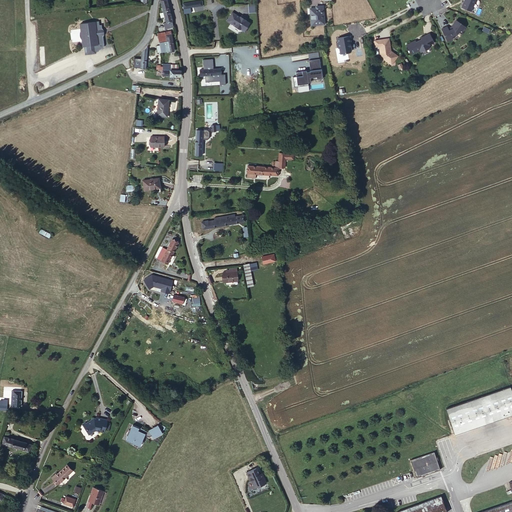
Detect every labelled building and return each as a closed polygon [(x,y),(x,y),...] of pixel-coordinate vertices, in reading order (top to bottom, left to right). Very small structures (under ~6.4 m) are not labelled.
[(173,24),(177,23),(171,0),(162,0),(168,19),(171,18),(173,24)] [(463,0),(462,5),(471,9),(474,0),(463,0)] [(318,4),(310,5),(311,21),(324,20),(322,1),(318,2),(318,4)] [(233,10),(228,18),(237,23),(236,24),(241,27),(242,26),(245,28),(250,20),(233,10)] [(442,26),(447,38),(452,36),(451,34),(457,31),(460,27),(462,29),(465,24),(456,17),(454,21),(455,22),(452,26),(449,27),(447,24),(442,26)] [(96,22),(96,18),(77,20),(80,43),(81,42),(82,49),(85,49),(86,51),(91,50),(91,49),(95,48),(98,46),(101,43),(101,40),(99,22),(96,22)] [(169,31),(174,30),(174,27),(161,29),(162,37),(169,37),(169,31)] [(406,42),(411,52),(420,47),(421,50),(430,45),(429,43),(427,40),(433,37),(429,31),(420,35),(422,38),(416,40),(415,38),(406,42)] [(336,35),(339,51),(349,49),(350,47),(349,43),(349,40),(350,40),(349,33),(336,35)] [(388,36),(378,37),(379,43),(380,54),(391,62),(397,53),(392,50),(390,49),(388,36)] [(170,46),(169,37),(162,37),(162,46),(170,46)] [(321,78),(319,59),(308,61),(309,71),(292,73),(294,87),(307,86),(307,83),(309,83),(309,78),(310,78),(310,79),(321,78)] [(181,73),(181,66),(175,66),(163,65),(160,64),(160,70),(170,72),(174,72),(181,73)] [(169,99),(159,98),(158,106),(154,106),(154,110),(157,111),(157,114),(166,115),(169,99)] [(196,138),(203,138),(203,136),(208,136),(210,134),(210,126),(212,126),(212,130),(218,130),(218,123),(212,123),(208,126),(200,126),(199,128),(196,128),(196,138)] [(163,136),(150,135),(150,146),(163,146),(163,136)] [(278,165),(265,163),(265,166),(283,166),(283,164),(288,164),(289,155),(296,156),(297,151),(282,149),(281,158),(278,158),(278,165)] [(265,166),(265,163),(250,162),(250,170),(259,171),(281,173),(281,169),(283,169),(283,166),(265,166)] [(159,177),(144,178),(144,188),(160,187),(159,177)] [(214,217),(207,218),(208,224),(246,217),(245,211),(235,213),(214,217)] [(66,223),(45,216),(42,226),(63,234),(66,223)] [(41,229),(38,233),(49,238),(51,234),(41,229)] [(165,253),(171,256),(179,240),(173,236),(168,247),(165,253)] [(168,261),(171,256),(165,253),(168,247),(160,243),(155,254),(168,261)] [(273,253),(264,255),(266,262),(275,259),(273,253)] [(246,264),(251,284),(256,283),(252,262),(246,264)] [(240,278),(239,269),(231,269),(225,269),(226,279),(240,278)] [(145,274),(138,287),(143,289),(141,292),(152,298),(156,290),(154,288),(158,280),(145,274)] [(185,294),(175,291),(173,298),(183,300),(185,294)] [(444,409),(453,435),(511,414),(511,397),(508,386),(444,409)] [(22,389),(14,388),(13,403),(21,404),(22,389)] [(96,416),(86,422),(92,432),(96,429),(96,430),(99,428),(108,429),(110,417),(99,415),(99,417),(96,417),(96,416)] [(129,438),(135,440),(136,437),(144,441),(148,433),(153,435),(155,433),(157,436),(166,431),(161,423),(151,429),(136,423),(134,429),(132,428),(129,434),(131,434),(129,438)] [(5,442),(34,450),(36,443),(7,434),(5,442)] [(415,479),(438,471),(432,453),(409,461),(415,479)] [(68,458),(54,473),(61,479),(75,465),(68,458)] [(258,466),(249,471),(251,477),(252,477),(257,487),(268,481),(264,472),(261,473),(258,466)] [(511,511),(511,480),(511,481),(511,484),(511,500),(480,511),(511,511)] [(106,489),(97,485),(92,499),(101,502),(106,489)] [(67,498),(76,502),(79,495),(69,491),(67,498)] [(440,493),(445,508),(448,507),(443,492),(440,493)] [(400,511),(432,511),(445,508),(440,493),(399,508),(400,511)]
